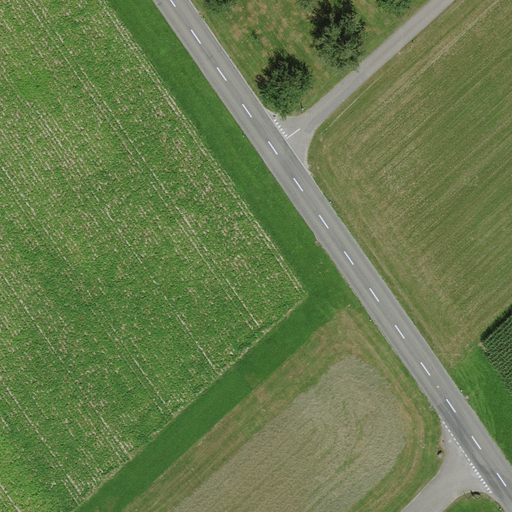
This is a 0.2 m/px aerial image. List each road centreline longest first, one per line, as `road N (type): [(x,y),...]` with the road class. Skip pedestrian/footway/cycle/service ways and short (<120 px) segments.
road 1 (tertiary): [(170,0),(511,498)]
road 2 (track): [(449,0),(274,149)]
